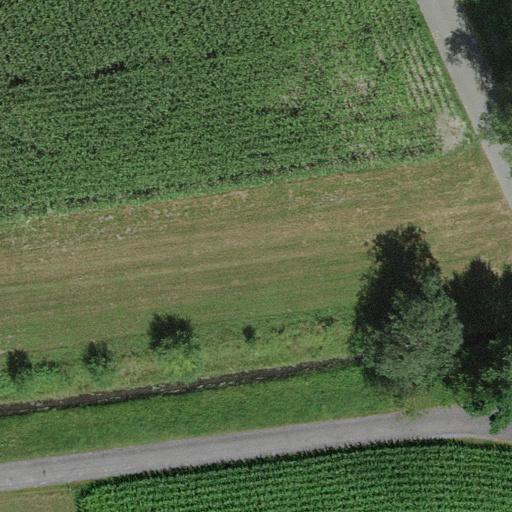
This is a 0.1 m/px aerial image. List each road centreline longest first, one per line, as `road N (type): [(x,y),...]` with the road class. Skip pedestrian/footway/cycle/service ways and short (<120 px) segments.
road 1 (track): [(0,473),(242,444),(511,428)]
road 2 (unclassified): [(511,166),(434,0)]
